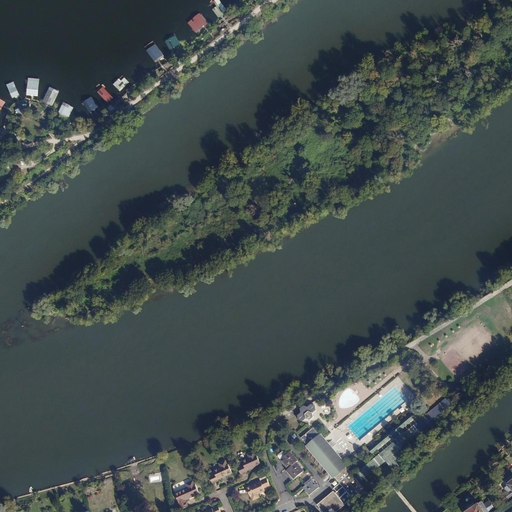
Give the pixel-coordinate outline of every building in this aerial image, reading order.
[(125,86),(129,83),(124,78),(121,81),(118,79),(113,85),(120,91),(124,87),(125,86)] [(17,96),(19,95),(14,82),(7,85),(13,98),(16,97),(17,96)] [(337,492),(336,493),(335,491),(318,505),(319,507),(319,508),(321,511),(322,511),(323,511),(334,511),(345,504),(340,498),(347,491),(355,501),(366,492),(360,483),(382,464),(390,473),(403,462),(396,453),(454,403),(448,396),(405,432),(402,428),(418,415),(414,410),(369,448),(372,453),(393,436),(396,439),(353,475),(346,466),(347,465),(320,434),(319,435),(313,427),(301,437),(308,445),(306,445),(333,477),(335,476),(340,483),(334,488),(337,492)] [(302,420),(306,418),(310,419),(313,416),(312,413),(316,410),(315,405),(311,404),(307,407),(304,405),(300,408),(301,411),(298,415),(299,419),(302,420)] [(291,451),(281,459),(289,468),(297,461),(298,460),(291,451)] [(245,466),(239,469),(242,475),(248,473),(247,472),(262,466),(258,458),(257,458),(256,456),(254,455),(251,457),(250,459),(251,461),(244,464),(245,466)] [(287,469),(295,479),(305,471),(297,461),(289,468),(287,469)] [(216,475),(211,477),(214,484),(220,481),(219,480),(223,479),(227,477),(234,474),(230,466),(229,466),(229,464),(226,463),(222,465),(221,467),(222,469),(215,472),(216,475)] [(303,487),(309,495),(319,487),(312,478),(305,483),(306,484),(303,487)] [(502,500),(504,502),(511,497),(511,479),(508,483),(508,484),(506,486),(505,488),(509,493),(507,494),(508,496),(502,500)] [(187,487),(184,481),(172,486),(175,492),(187,487)] [(252,497),(253,499),(255,499),(258,498),(259,496),(258,495),(266,491),(265,489),(270,487),(268,481),(262,483),(262,482),(247,488),(251,498),(252,497)] [(189,486),(188,488),(189,490),(182,493),(183,495),(177,497),(183,509),(189,507),(186,500),(190,498),(190,497),(193,496),(193,497),(200,494),(197,486),(196,487),(195,485),(193,484),(189,486)] [(490,501),(485,505),(489,511),(497,507),(496,506),(494,507),(490,501)] [(489,511),(485,505),(483,502),(467,511),(489,511)]
